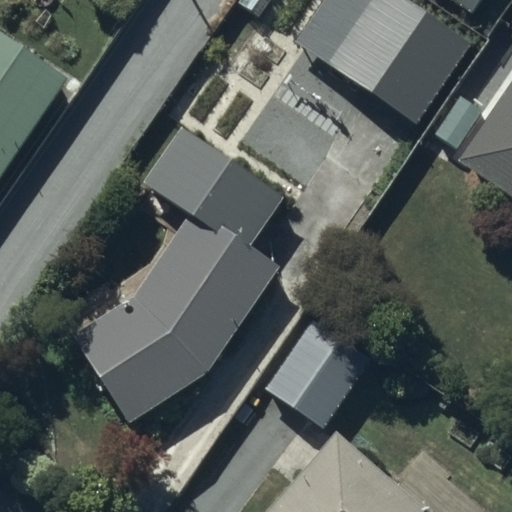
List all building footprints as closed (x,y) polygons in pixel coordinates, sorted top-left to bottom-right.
[(146,0),(109,0),(134,18),(146,0)] [(441,0),(403,0),(402,0),(341,0),(307,52),(425,129),(478,49),(448,30),(460,12),(441,0)] [(486,0),(463,0),(481,10),(486,0)] [(0,186),(70,84),(0,36),(0,186)] [(511,91),(465,165),(511,195),(511,91)] [(191,142),(161,192),(197,215),(146,295),(79,340),(131,419),(209,374),(283,269),(255,253),(287,200),(191,142)] [(377,358),(320,319),(270,390),(327,430),(377,358)] [(331,462),(321,454),(276,511),(443,511),(350,439),(331,462)]
